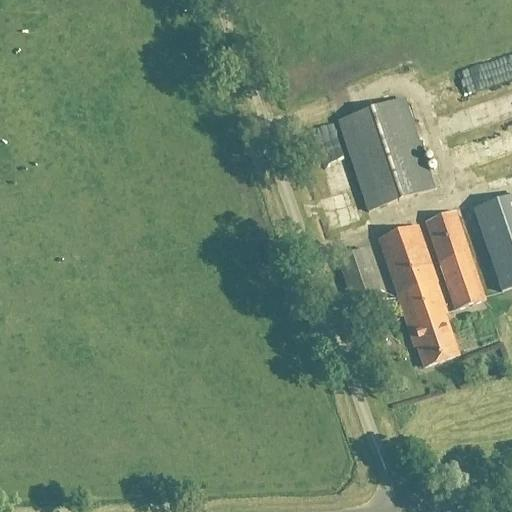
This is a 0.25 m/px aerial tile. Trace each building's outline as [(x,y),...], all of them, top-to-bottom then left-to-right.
[(502,74),(511,70),(511,67),(507,53),(496,57),(502,74)] [(474,60),(450,71),(457,84),(480,73),(474,60)] [(487,97),(497,117),(510,111),(500,90),(487,97)] [(496,126),(497,148),(511,147),(511,96),(510,91),(511,121),(496,126)] [(403,103),(338,125),(368,214),(434,192),(403,103)] [(301,115),(313,165),(332,161),(320,110),(301,115)] [(511,200),(474,213),(501,294),(511,290),(511,200)] [(455,215),(425,226),(455,314),(485,304),(455,215)] [(436,286),(416,229),(376,243),(411,345),(414,344),(423,371),(457,359),(443,318),(446,317),(435,286),(436,286)] [(364,254),(337,263),(353,308),(379,299),(364,254)] [(475,342),(477,373),(495,371),(493,341),(475,342)]
